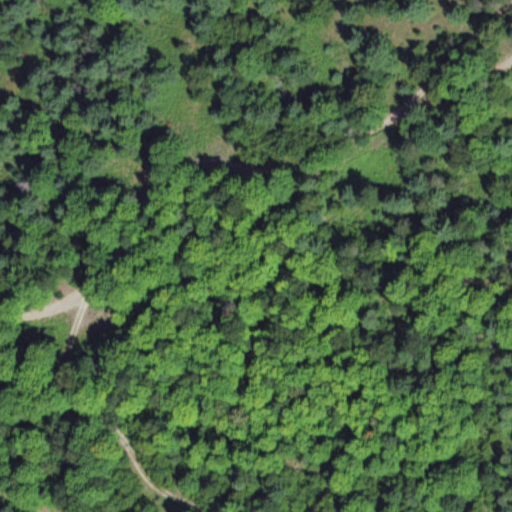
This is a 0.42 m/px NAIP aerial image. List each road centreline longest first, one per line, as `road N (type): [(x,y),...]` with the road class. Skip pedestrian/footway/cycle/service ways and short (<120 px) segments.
road 1 (track): [(355,135),(265,168),(189,167),(158,190),(86,290),(0,318)]
road 2 (track): [(86,290),(68,380),(122,433),(162,489),(209,511)]
road 3 (track): [(511,1),(461,39),(413,98),(355,135)]
